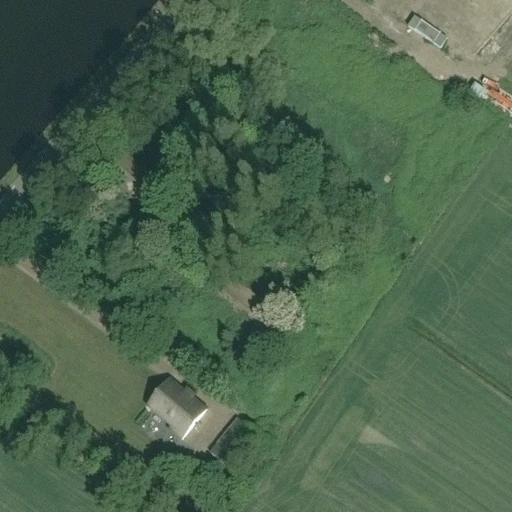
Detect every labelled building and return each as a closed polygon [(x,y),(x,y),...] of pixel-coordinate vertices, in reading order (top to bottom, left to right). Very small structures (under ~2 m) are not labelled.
[(185,164),(236,137),(228,123),(177,149),(185,164)] [(137,215),(165,182),(137,159),(134,163),(120,152),(100,176),(112,187),(109,191),(137,215)] [(267,347),(287,320),(192,250),(172,276),(267,347)] [(183,440),(207,411),(172,382),(150,408),(174,428),(172,431),(183,440)] [(264,461),(274,449),(239,421),(212,456),(235,475),(253,452),(264,461)]
